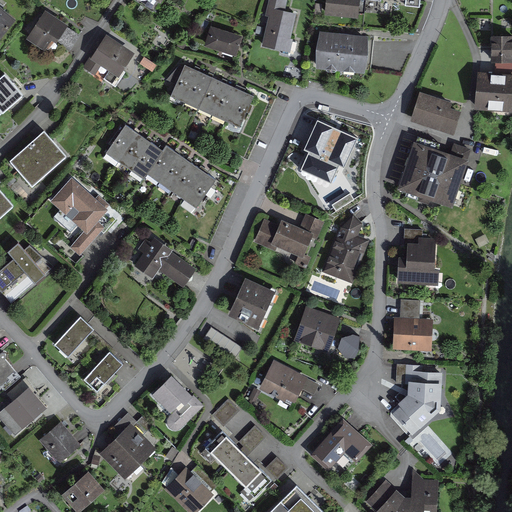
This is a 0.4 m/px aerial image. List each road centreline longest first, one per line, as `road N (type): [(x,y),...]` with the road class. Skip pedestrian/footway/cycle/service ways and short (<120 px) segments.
road 1 (residential): [(390,114),(308,90),(293,99),(213,281),(181,333),(102,414),(87,410),(30,345)]
road 2 (residential): [(390,114),(375,191),(376,354),(298,448),(301,462),(356,511)]
road 3 (residential): [(0,148),(48,103),(122,0)]
road 4 (residential): [(30,345),(89,275),(109,237)]
road 5 (residential): [(439,0),(390,114)]
